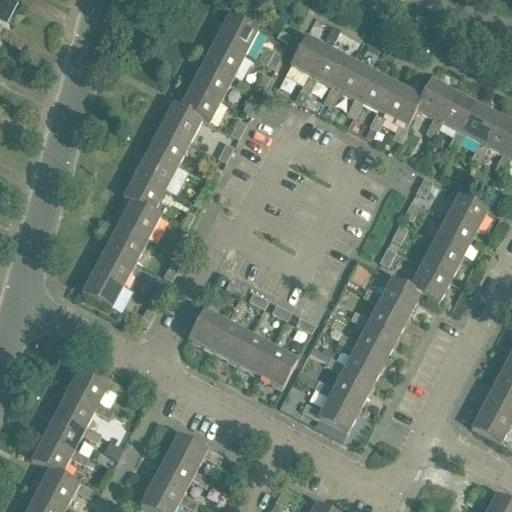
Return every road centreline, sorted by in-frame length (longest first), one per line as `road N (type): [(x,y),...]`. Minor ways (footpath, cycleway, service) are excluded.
road 1 (tertiary): [(17,300),(101,0)]
road 2 (residential): [(235,241),(298,273),(345,180),(280,149)]
road 3 (residential): [(423,435),(511,272)]
road 4 (residential): [(149,372),(222,234),(235,241)]
road 5 (residential): [(285,440),(149,372)]
road 6 (residential): [(149,372),(17,300)]
